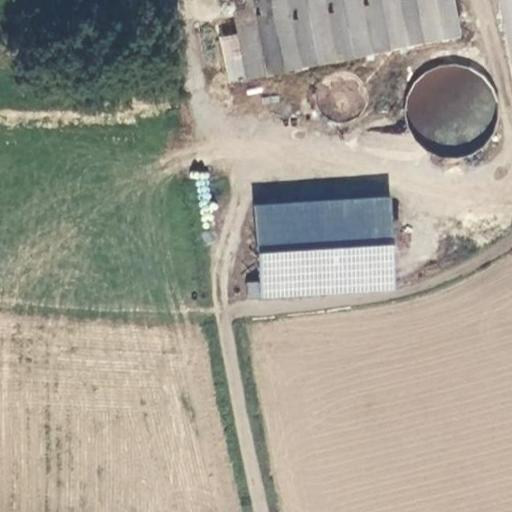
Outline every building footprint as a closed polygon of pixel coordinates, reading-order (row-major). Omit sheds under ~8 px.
[(232,0),(247,77),(459,37),(452,0),(232,0)] [(511,0),(493,0),(511,90),(511,0)] [(256,255),(391,246),(388,199),(253,207),(256,255)] [(394,288),(391,246),(256,255),(258,282),(259,297),(394,288)] [(249,298),(259,297),(258,282),(248,283),(249,298)]
